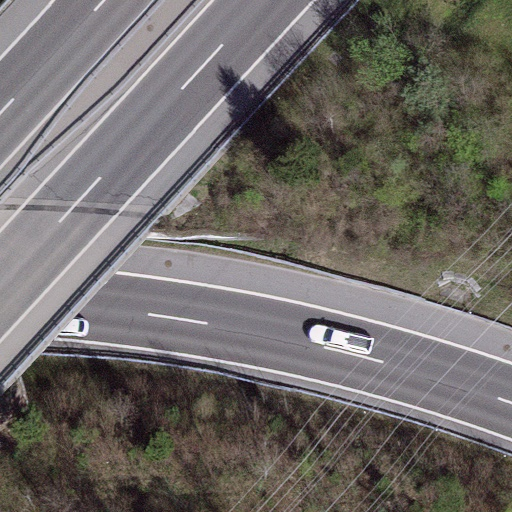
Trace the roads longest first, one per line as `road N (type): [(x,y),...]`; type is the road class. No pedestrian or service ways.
road 1 (motorway): [(511,402),(333,346),(185,317),(0,301)]
road 2 (motorway): [(0,290),(265,0)]
road 3 (motorway): [(107,0),(0,117)]
